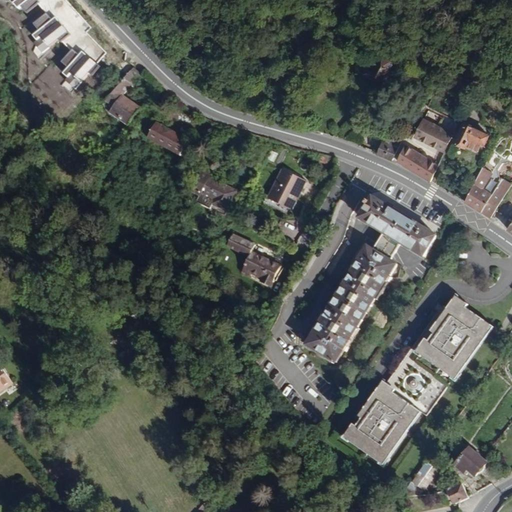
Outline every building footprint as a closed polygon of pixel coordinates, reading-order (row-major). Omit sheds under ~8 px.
[(194,53),(207,36),(194,28),(174,57),(188,67),(197,56),(194,53)] [(212,73),(220,60),(210,54),(202,67),(212,73)] [(387,84),(398,63),(383,55),(381,61),(374,58),(367,73),(387,84)] [(140,108),(122,96),(137,75),(132,70),(102,105),(108,115),(110,114),(127,126),(140,108)] [(449,145),(438,141),(445,127),(434,122),(427,135),(419,132),(414,140),(445,155),(449,145)] [(181,156),(190,140),(156,123),(148,139),(181,156)] [(487,144),(492,134),(466,123),(458,141),(468,146),(470,144),(480,149),(483,142),(487,144)] [(394,159),(401,144),(392,141),(391,143),(385,141),(379,153),(394,159)] [(441,165),(407,144),(399,161),(406,164),(433,181),(441,165)] [(490,180),(487,178),(492,169),(485,166),(476,182),(485,187),(490,180)] [(293,207),(305,180),(282,170),(270,196),(293,207)] [(228,212),(237,192),(210,179),(211,176),(205,172),(195,193),(201,196),(197,202),(211,209),(213,204),(228,212)] [(491,217),(511,183),(504,177),(494,192),(482,212),(491,217)] [(482,212),(494,192),(485,187),(476,182),(466,202),(482,212)] [(492,218),(511,185),(511,182),(511,183),(491,217),(492,218)] [(197,202),(201,196),(195,193),(191,199),(197,202)] [(356,216),(364,202),(368,195),(364,193),(352,213),(356,216)] [(375,299),(389,275),(396,264),(391,262),(402,243),(424,257),(437,237),(368,195),(364,202),(369,206),(361,219),(384,232),(373,250),(367,247),(354,269),(341,292),(343,293),(328,318),(326,316),(312,339),(309,345),(328,357),(335,362),(342,349),(344,351),(358,328),(363,320),(360,319),(368,305),(371,307),(375,299)] [(292,211),(293,207),(270,196),(268,200),(292,211)] [(228,212),(213,204),(211,209),(226,216),(228,212)] [(499,213),(493,223),(507,230),(511,220),(499,213)] [(271,287),(281,265),(252,252),(255,244),(233,234),(227,246),(249,257),(242,273),(249,277),(250,275),(261,279),(261,282),(271,287)] [(341,292),(354,269),(352,267),(338,291),(341,292)] [(378,300),(392,277),(389,275),(375,299),(378,300)] [(328,318),(343,293),(341,292),(326,316),(328,318)] [(492,326),(466,308),(468,305),(459,298),(450,311),(446,317),(463,329),(470,319),(487,332),(492,326)] [(363,320),(371,307),(368,305),(360,319),(363,320)] [(427,416),(487,332),(470,319),(463,329),(446,317),(450,311),(442,306),(349,437),(384,461),(419,411),(427,416)] [(312,339),(326,316),(324,315),(310,338),(312,339)] [(346,352),(360,329),(358,328),(344,351),(346,352)] [(328,357),(309,345),(307,348),(326,360),(328,357)] [(337,363),(344,351),(342,349),(335,362),(337,363)] [(0,393),(14,384),(1,364),(0,364),(0,393)] [(488,463),(470,448),(455,466),(464,474),(467,470),(476,477),(488,463)] [(440,471),(429,463),(421,472),(432,482),(440,471)] [(423,495),(432,482),(421,472),(402,497),(423,495)] [(470,499),(463,484),(447,489),(454,506),(470,499)] [(330,495),(324,488),(320,492),(326,498),(330,495)] [(199,511),(208,511),(213,507),(207,502),(199,510),(199,511)]
